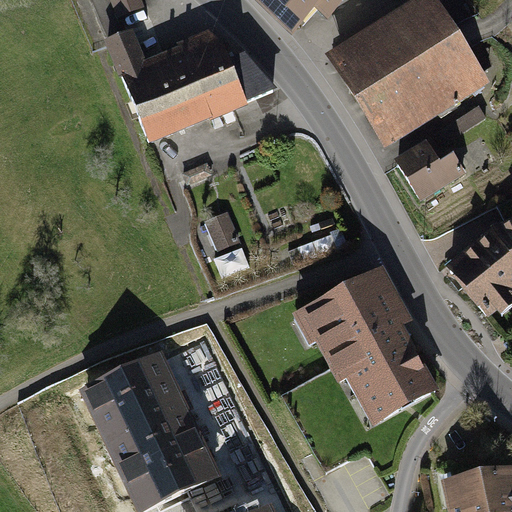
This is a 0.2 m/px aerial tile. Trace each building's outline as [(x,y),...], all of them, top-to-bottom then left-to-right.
[(138,0),(113,0),(119,16),(142,7),(138,0)] [(272,0),(298,25),(318,4),(329,15),(343,0),(272,0)] [(367,40),(332,61),(381,137),(432,105),(440,117),(460,104),(453,92),(478,76),(435,9),(373,49),(367,40)] [(130,36),(108,45),(149,144),(273,92),(245,60),(229,66),(222,49),(211,37),(191,44),(194,50),(144,71),(130,36)] [(426,148),(398,166),(420,201),(463,174),(453,159),(447,163),(444,158),(440,161),(435,154),(432,156),(426,148)] [(207,166),(184,176),(188,186),(211,176),(207,166)] [(230,225),(211,232),(219,251),(237,244),(230,225)] [(493,237),(451,273),(487,316),(497,308),(493,304),(503,296),(507,300),(511,295),(511,226),(500,232),(503,239),(497,242),(493,237)] [(371,279),(304,316),(341,383),(355,374),(381,421),(434,393),(371,279)] [(158,361),(87,395),(142,511),(143,511),(214,479),(158,361)] [(511,511),(511,473),(449,487),(454,511),(511,511)]
